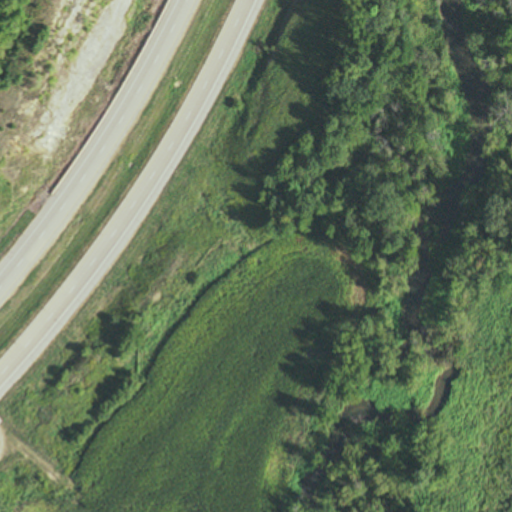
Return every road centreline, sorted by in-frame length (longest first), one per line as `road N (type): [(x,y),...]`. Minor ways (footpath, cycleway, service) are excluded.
road 1 (trunk): [(0,377),(109,246),(174,148),(248,0)]
road 2 (trunk): [(183,0),(125,110),(0,285)]
